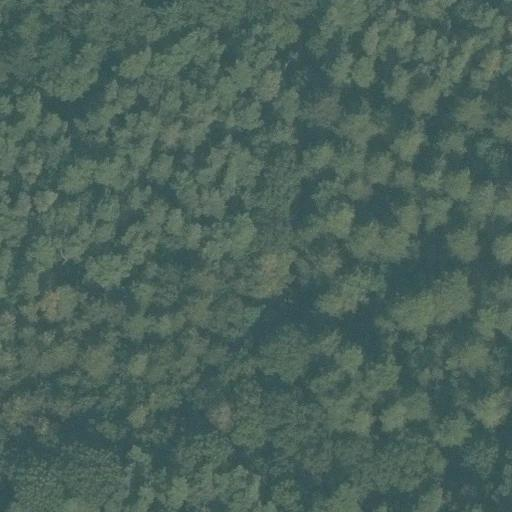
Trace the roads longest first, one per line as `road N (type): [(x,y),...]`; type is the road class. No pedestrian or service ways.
road 1 (track): [(302,0),(289,476)]
road 2 (track): [(289,476),(268,469),(0,486)]
road 3 (track): [(289,476),(511,476)]
